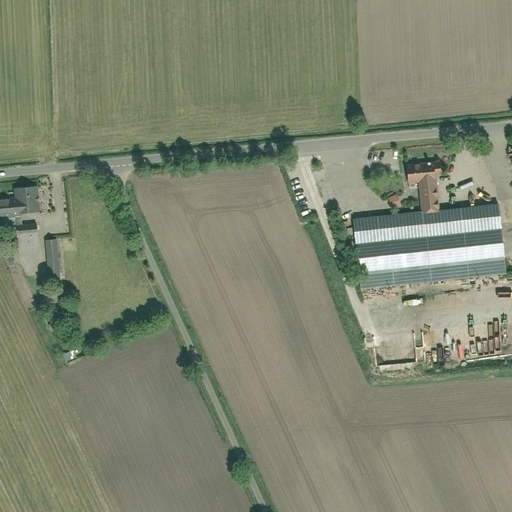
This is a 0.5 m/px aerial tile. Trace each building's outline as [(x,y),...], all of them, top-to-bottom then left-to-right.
[(416,188),(418,216),(437,215),(434,179),(440,178),(439,166),(403,169),(405,189),(416,188)] [(320,196),(337,183),(334,178),(317,191),(320,196)] [(38,211),(36,183),(11,185),(12,199),(5,200),(5,194),(0,194),(0,216),(9,216),(11,254),(38,251),(35,220),(21,222),(20,212),(38,211)] [(392,210),(400,206),(394,194),(386,198),(392,210)] [(437,215),(418,216),(350,223),(355,278),(357,295),(503,281),(496,209),(437,215)] [(55,238),(43,239),(45,277),(58,276),(55,238)] [(8,254),(2,256),(6,265),(12,262),(8,254)] [(66,331),(78,326),(72,312),(60,316),(66,331)] [(473,360),(474,346),(460,345),(459,359),(473,360)] [(70,351),(62,354),(65,361),(73,358),(70,351)]
